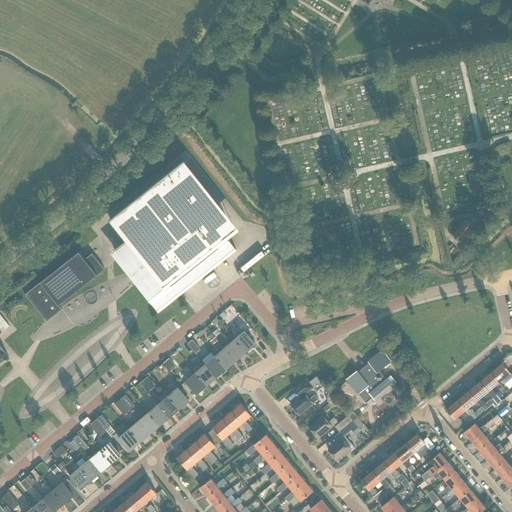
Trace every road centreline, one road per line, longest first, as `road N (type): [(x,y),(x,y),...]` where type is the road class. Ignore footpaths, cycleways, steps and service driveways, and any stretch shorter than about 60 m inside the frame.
road 1 (residential): [(0,487),(226,295),(240,289),(250,297),(296,353)]
road 2 (secondary): [(0,266),(128,154),(248,0)]
road 3 (unclassified): [(296,353),(406,300),(499,278)]
road 4 (residential): [(335,484),(248,378)]
road 5 (residential): [(511,511),(425,408)]
road 6 (unclassified): [(150,458),(248,378)]
